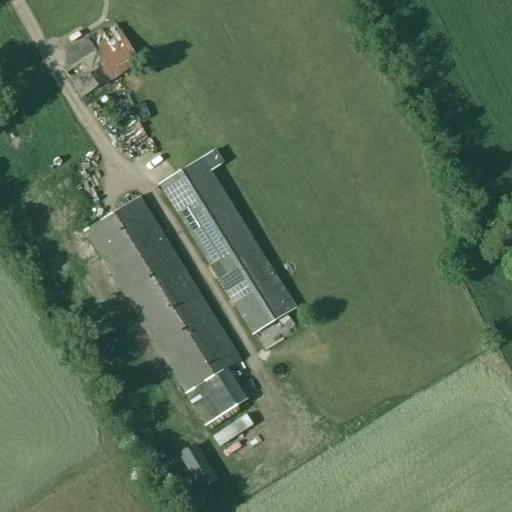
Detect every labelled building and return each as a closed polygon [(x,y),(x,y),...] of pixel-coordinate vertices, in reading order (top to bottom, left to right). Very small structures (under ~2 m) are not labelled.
[(82,98),(112,79),(139,63),(113,21),(65,51),(65,71),(82,98)] [(132,89),(119,94),(123,106),(136,100),(132,89)] [(215,151),(160,185),(253,334),(294,308),(210,173),(223,165),(215,151)] [(147,180),(166,168),(158,155),(139,168),(147,180)] [(139,198),(84,233),(184,394),(204,426),(245,400),(225,368),(240,359),(139,198)] [(511,221),(499,228),(505,240),(511,235),(511,221)] [(249,464),(265,458),(246,415),(231,421),(249,464)] [(200,442),(185,450),(206,487),(221,479),(200,442)]
